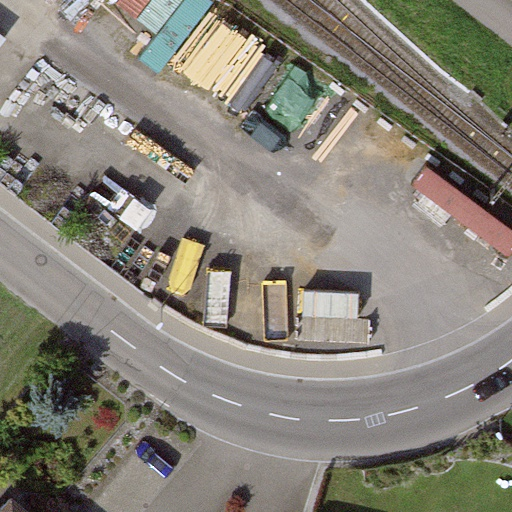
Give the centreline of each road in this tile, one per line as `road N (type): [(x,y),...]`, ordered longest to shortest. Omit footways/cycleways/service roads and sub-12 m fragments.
road 1 (residential): [(142,352),(247,410),(366,424),(445,403),(511,361)]
road 2 (tertiary): [(0,243),(142,352)]
